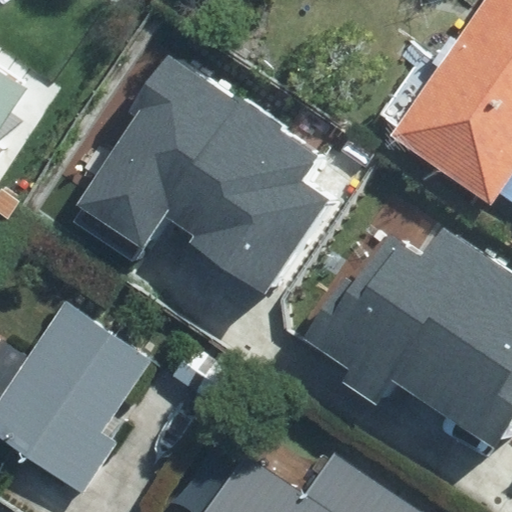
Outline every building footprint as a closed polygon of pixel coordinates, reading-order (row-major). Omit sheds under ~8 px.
[(511,0),(495,0),(408,130),(508,195),(511,189),(511,0)] [(0,135),(35,83),(0,59),(0,135)] [(171,255),(272,316),(359,184),(317,159),(298,191),(235,152),(171,255)] [(424,223),(359,184),(272,316),(363,371),(366,367),(427,405),(450,366),(389,329),(394,322),(373,308),(424,223)] [(74,292),(0,414),(0,427),(104,490),(184,358),(74,292)] [(252,363),(208,336),(186,372),(230,399),(252,363)] [(262,438),(212,511),(450,511),(343,441),(330,483),(262,438)]
